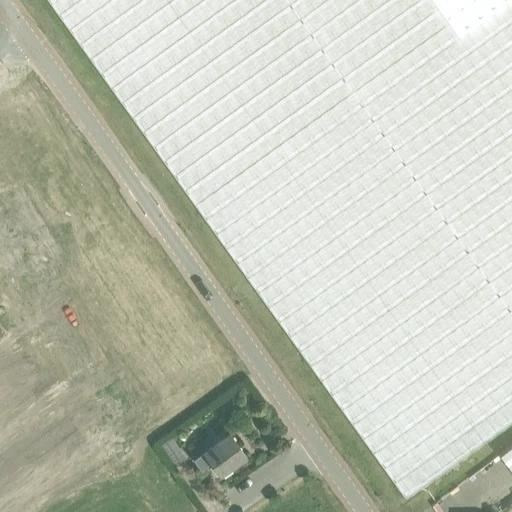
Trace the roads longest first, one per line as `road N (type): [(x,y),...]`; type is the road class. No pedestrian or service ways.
road 1 (tertiary): [(314,442),(23,28)]
road 2 (unclassified): [(213,511),(314,442)]
